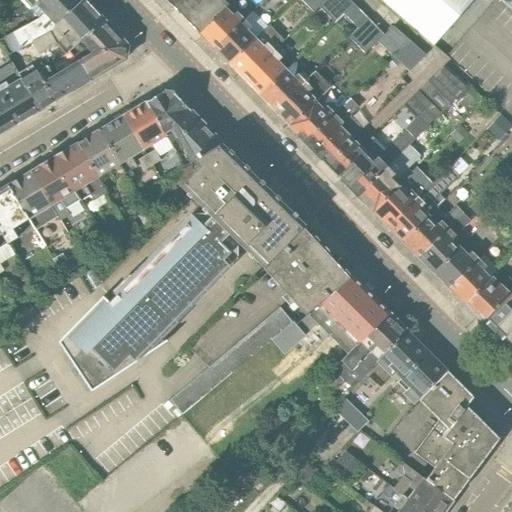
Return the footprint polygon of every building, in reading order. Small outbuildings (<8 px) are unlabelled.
[(32,42),(45,35),(79,0),(42,0),(35,8),(42,16),(12,33),(6,37),(14,53),(20,49),(32,42)] [(20,0),(22,2),(11,8),(18,17),(35,8),(42,0),(20,0)] [(79,0),(45,35),(32,42),(40,53),(55,44),(65,56),(68,53),(102,20),(100,17),(99,14),(95,10),(93,10),(84,0),(79,0)] [(165,0),(173,8),(198,33),(226,6),(231,0),(379,0),(433,46),(443,36),(474,0),(165,0)] [(301,0),(313,12),(321,5),(325,0),(301,0)] [(325,0),(321,5),(336,20),(353,3),(350,0),(325,0)] [(344,14),(358,29),(368,20),(354,5),(344,14)] [(226,6),(198,33),(214,50),(245,19),(237,11),(234,14),(226,6)] [(245,19),(214,50),(229,65),(257,38),(249,30),(252,26),(245,19)] [(102,20),(68,53),(74,63),(79,60),(91,80),(126,59),(127,46),(102,20)] [(368,20),(358,29),(349,38),(365,54),(384,36),(368,20)] [(257,38),(229,65),(244,80),(274,51),(284,40),(269,25),(257,38)] [(394,58),(411,42),(394,26),(378,43),(385,48),(378,56),(385,62),(392,55),(394,58)] [(411,42),(394,58),(388,64),(394,71),(401,64),(409,71),(426,55),(411,42)] [(47,55),(53,62),(62,54),(55,46),(46,54),(47,55)] [(274,51),(244,80),(259,96),(286,70),(278,62),(281,58),(274,51)] [(68,53),(65,56),(48,65),(37,71),(55,102),(91,80),(79,60),(74,63),(68,53)] [(21,73),(13,60),(0,68),(0,92),(19,123),(28,117),(30,118),(35,115),(35,113),(43,109),(24,79),(20,74),(21,73)] [(24,79),(43,109),(55,102),(37,71),(33,65),(21,73),(20,74),(24,79)] [(454,98),(465,86),(445,66),(405,105),(412,112),(427,126),(454,98)] [(274,111),(304,81),(297,74),(293,78),(286,70),(259,96),(274,111)] [(289,128),(316,102),(330,88),(314,71),(304,81),(274,111),(289,126),(287,127),(289,128)] [(305,144),(351,99),(361,89),(353,80),(323,109),(316,102),(289,128),(305,144)] [(465,86),(454,98),(466,109),(477,97),(465,86)] [(158,122),(167,137),(170,144),(176,141),(177,140),(175,138),(202,122),(172,92),(165,91),(147,102),(158,122)] [(0,92),(0,134),(2,134),(9,131),(9,129),(19,123),(0,92)] [(351,99),(305,144),(330,170),(356,145),(352,141),(364,129),(349,114),(358,106),(351,99)] [(167,137),(158,122),(147,102),(123,116),(144,151),(155,145),(167,137)] [(511,131),(511,126),(500,115),(493,123),(507,136),(511,131)] [(144,151),(123,116),(101,130),(126,174),(137,167),(132,158),(144,151)] [(202,122),(175,138),(177,140),(176,141),(190,164),(196,160),(223,144),(202,122)] [(467,133),(459,125),(449,135),(457,143),(467,133)] [(126,174),(101,130),(78,143),(98,178),(109,172),(114,181),(126,174)] [(356,145),(330,170),(356,196),(411,144),(416,139),(406,130),(400,136),(385,150),(372,137),(360,148),(356,145)] [(98,178),(78,143),(55,157),(80,200),(89,195),(91,194),(94,200),(107,192),(98,178)] [(223,144),(196,160),(200,167),(181,187),(208,214),(211,216),(253,174),(223,144)] [(423,156),(411,144),(356,196),(372,213),(372,212),(398,185),(396,183),(423,156)] [(161,161),(157,155),(155,151),(146,156),(152,166),(161,161)] [(144,171),(152,166),(146,156),(138,161),(140,165),(144,171)] [(80,200),(55,157),(33,171),(59,216),(62,221),(70,217),(66,209),(80,200)] [(432,182),(387,227),(403,243),(438,209),(439,207),(438,207),(445,200),(439,194),(458,176),(449,168),(433,183),(432,182)] [(59,216),(33,171),(10,185),(36,229),(59,216)] [(211,216),(208,214),(206,216),(193,216),(133,278),(129,274),(112,291),(116,295),(108,302),(103,297),(60,342),(93,388),(162,340),(179,323),(175,319),(236,258),(236,245),(238,243),(245,251),(247,249),(246,247),(283,208),(285,210),(287,208),(267,187),(262,187),(257,181),(257,178),(253,174),(211,216)] [(398,185),(372,212),(387,227),(432,182),(428,178),(419,187),(408,176),(398,185)] [(36,229),(10,185),(0,190),(0,228),(10,245),(36,229)] [(438,209),(403,243),(418,258),(462,213),(456,206),(445,216),(438,209)] [(247,249),(245,251),(263,268),(306,316),(308,314),(352,276),(304,224),(287,208),(285,210),(283,208),(246,247),(247,249)] [(462,213),(418,258),(434,274),(460,247),(452,239),(470,221),(462,213)] [(140,229),(135,221),(127,227),(132,235),(140,229)] [(129,235),(123,226),(111,234),(117,244),(129,235)] [(0,250),(10,245),(0,228),(0,250)] [(460,247),(434,274),(450,290),(479,260),(506,232),(496,228),(468,255),(460,247)] [(511,236),(508,232),(502,237),(508,243),(511,238),(511,236)] [(80,252),(86,263),(94,259),(88,248),(80,252)] [(86,263),(80,252),(66,260),(62,253),(52,259),(62,277),(86,263)] [(479,260),(450,290),(464,304),(490,278),(483,270),(486,267),(479,260)] [(349,279),(308,314),(317,325),(347,354),(389,314),(352,276),(349,279)] [(490,278),(464,304),(482,322),(485,318),(509,295),(490,278)] [(511,291),(509,295),(485,318),(488,321),(485,325),(511,351),(511,291)] [(282,331),(292,322),(280,308),(269,317),(282,331)] [(389,314),(347,354),(315,387),(326,399),(344,381),(352,389),(376,363),(407,332),(404,329),(403,326),(399,322),(397,321),(389,314)] [(282,331),(269,317),(258,326),(271,341),(282,331)] [(304,336),(292,322),(282,331),(271,341),(283,356),(303,337),(304,336)] [(271,341),(258,326),(250,333),(262,348),(271,341)] [(407,332),(376,363),(392,378),(395,375),(400,380),(397,383),(405,391),(402,394),(413,406),(418,401),(448,373),(407,332)] [(262,348),(250,333),(240,342),(252,357),(262,348)] [(252,357),(240,342),(229,350),(242,365),(252,357)] [(242,365),(229,350),(219,359),(232,374),(242,365)] [(232,374),(219,359),(209,367),(222,382),(232,374)] [(222,382),(209,367),(199,376),(212,390),(222,382)] [(472,397),(448,373),(418,401),(439,421),(414,453),(434,468),(425,480),(452,500),(498,438),(466,406),(472,397)] [(212,390),(199,376),(190,384),(202,399),(212,390)] [(202,399),(190,384),(179,392),(192,407),(202,399)] [(192,407),(179,392),(170,400),(182,415),(192,407)] [(352,405),(344,398),(334,409),(342,416),(352,405)] [(349,424),(360,413),(352,405),(342,416),(349,424)] [(349,424),(358,432),(369,422),(360,413),(349,424)] [(354,475),(362,464),(344,451),(336,461),(354,475)] [(452,500),(425,480),(404,464),(397,473),(410,483),(408,486),(414,490),(407,499),(424,511),(444,511),(452,500)] [(305,485),(312,476),(302,469),(295,478),(305,485)] [(388,511),(424,511),(407,499),(388,485),(381,494),(395,504),(388,511)] [(286,503),(276,496),(271,503),(280,510),(286,503)] [(511,511),(511,497),(501,511),(511,511)]
